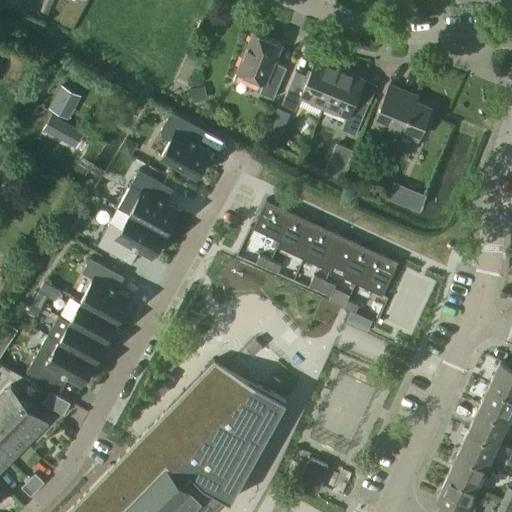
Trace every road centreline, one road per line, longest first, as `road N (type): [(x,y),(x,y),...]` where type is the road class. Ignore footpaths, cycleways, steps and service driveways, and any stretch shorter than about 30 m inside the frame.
road 1 (residential): [(30,511),(65,479),(231,172)]
road 2 (residential): [(511,32),(393,38),(290,0)]
road 3 (residential): [(389,511),(480,316)]
road 4 (residential): [(480,316),(511,134)]
